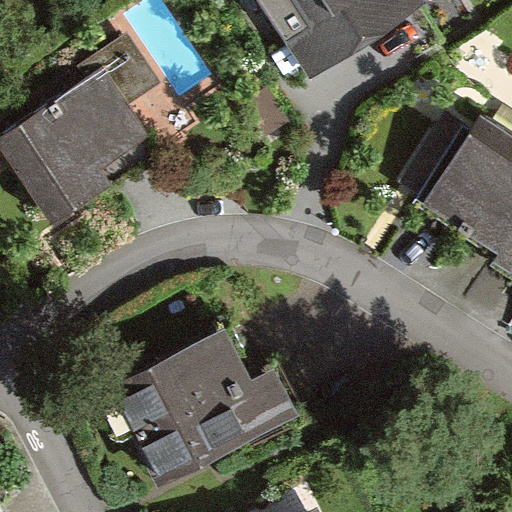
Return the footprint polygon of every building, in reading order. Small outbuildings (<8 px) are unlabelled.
[(424,7),(419,0),(263,0),(311,77),(424,7)] [(143,141),(101,76),(4,138),(53,216),(105,183),(97,170),(143,141)] [(503,248),(511,233),(511,141),(477,120),(427,201),(503,248)] [(511,233),(503,248),(495,261),(511,271),(511,233)] [(115,392),(161,479),(289,411),(271,376),(247,388),(219,337),(115,392)] [(314,511),(308,501),(287,511),(314,511)]
